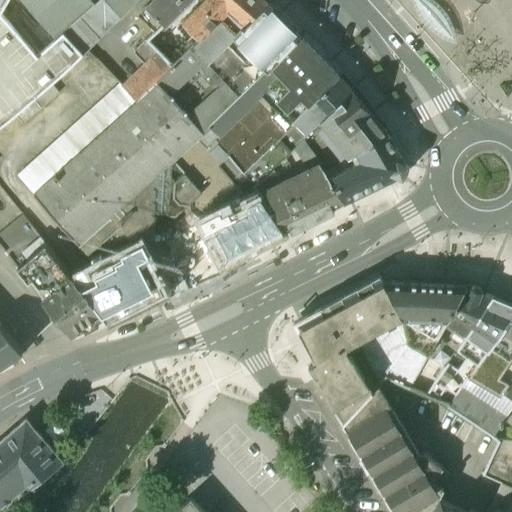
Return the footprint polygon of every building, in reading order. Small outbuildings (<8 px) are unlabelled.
[(0,128),(2,127),(10,120),(0,108),(0,87),(38,55),(55,40),(19,0),(6,0),(0,5),(0,128)] [(19,0),(55,40),(62,33),(100,0),(19,0)] [(104,0),(100,0),(62,33),(82,55),(120,18),(104,0)] [(104,0),(120,18),(128,9),(136,0),(104,0)] [(151,0),(146,6),(163,23),(165,25),(190,0),(151,0)] [(223,14),(208,0),(205,0),(182,23),(198,39),(219,19),(223,14)] [(208,0),(223,14),(225,12),(237,0),(208,0)] [(261,0),(237,0),(225,12),(242,29),(267,5),(261,0)] [(236,35),(217,54),(219,56),(215,60),(212,58),(208,62),(211,65),(210,66),(211,68),(220,59),(220,57),(228,49),(231,49),(232,48),(234,48),(237,45),(237,43),(238,42),(240,42),(241,39),(246,34),(246,31),(248,31),(255,28),(271,12),(268,8),(269,7),(267,5),(236,35)] [(163,23),(146,6),(137,16),(153,32),(163,23)] [(238,42),(237,43),(237,45),(234,48),(232,48),(231,49),(228,49),(220,57),(220,59),(211,68),(219,76),(238,96),(265,69),(267,71),(301,37),(300,36),(269,7),(268,8),(271,12),(255,28),(248,31),(246,31),(246,34),(241,39),(240,42),(238,42)] [(198,39),(190,47),(205,61),(209,65),(210,66),(211,65),(208,62),(212,58),(215,60),(219,56),(217,54),(236,35),(219,19),(198,39)] [(62,33),(55,40),(38,55),(0,87),(0,108),(10,120),(48,89),(57,81),(65,74),(82,55),(62,33)] [(301,37),(267,71),(265,69),(238,96),(217,117),(216,118),(201,131),(195,137),(207,149),(215,141),(227,156),(242,174),(255,161),(276,140),(295,122),(297,120),(295,118),(338,75),(301,37)] [(157,52),(145,40),(134,50),(134,53),(144,64),(157,52)] [(205,61),(190,47),(171,66),(157,80),(170,95),(181,85),(181,78),(190,79),(196,73),(197,69),(205,61)] [(171,66),(157,52),(144,64),(122,85),(137,100),(157,80),(171,66)] [(205,61),(197,69),(196,73),(190,79),(181,78),(181,85),(170,95),(183,110),(186,108),(185,106),(187,104),(188,102),(189,100),(192,100),(200,93),(200,90),(202,89),(204,89),(213,81),(213,79),(215,77),(217,77),(219,76),(211,68),(210,66),(209,65),(205,61)] [(338,75),(295,118),(297,120),(295,122),(299,126),(294,131),(302,140),(309,133),(308,132),(320,120),(352,89),(338,75)] [(215,77),(213,79),(213,81),(204,89),(202,89),(200,90),(200,93),(192,100),(189,100),(188,102),(187,104),(185,106),(186,108),(183,110),(201,131),(216,118),(217,117),(238,96),(219,76),(217,77),(215,77)] [(157,80),(137,100),(45,182),(33,193),(50,211),(77,242),(109,213),(156,172),(171,158),(195,137),(201,131),(183,110),(170,95),(157,80)] [(122,85),(120,83),(16,176),(33,193),(45,182),(137,100),(122,85)] [(48,89),(10,120),(19,129),(56,98),(48,89)] [(352,89),(320,120),(348,156),(351,154),(387,134),(352,89)] [(320,120),(308,132),(309,133),(302,140),(320,163),(325,170),(345,158),(348,156),(320,120)] [(295,122),(276,140),(290,154),(302,140),(294,131),(299,126),(295,122)] [(387,134),(351,154),(356,162),(350,166),(345,158),(325,170),(343,202),(398,176),(403,162),(387,134)] [(195,137),(171,158),(184,172),(195,184),(215,163),(207,149),(195,137)] [(255,161),(242,174),(246,178),(253,186),(254,185),(259,193),(320,163),(302,140),(290,154),(269,176),(255,161)] [(242,174),(227,156),(217,165),(236,188),(238,186),(246,178),(242,174)] [(215,163),(195,184),(202,192),(216,207),(236,188),(217,165),(215,163)] [(343,202),(325,170),(320,163),(259,193),(268,206),(272,212),(270,213),(281,232),(343,202)] [(156,172),(109,213),(121,225),(120,225),(128,235),(135,246),(142,242),(145,239),(150,238),(154,234),(155,227),(153,225),(155,222),(156,214),(154,212),(156,209),(157,201),(154,198),(157,196),(158,188),(155,185),(158,183),(159,174),(156,172)] [(195,184),(184,172),(174,181),(166,189),(166,194),(168,197),(168,202),(165,205),(165,211),(168,216),(175,216),(180,211),(180,205),(187,205),(189,204),(202,192),(195,184)] [(236,188),(216,207),(218,211),(219,210),(224,219),(247,207),(244,201),(245,201),(238,186),(236,188)] [(216,207),(202,192),(189,204),(201,219),(202,219),(218,211),(216,207)] [(281,232),(270,213),(272,212),(268,206),(259,193),(245,201),(244,201),(247,207),(224,219),(219,210),(218,211),(202,219),(223,261),(281,232)] [(109,213),(77,242),(88,253),(104,239),(120,225),(121,225),(109,213)] [(128,235),(120,225),(104,239),(116,256),(122,253),(121,253),(135,246),(128,235)] [(46,244),(43,240),(36,245),(36,247),(39,250),(46,244)] [(135,246),(121,253),(122,253),(124,257),(92,274),(96,278),(79,286),(104,317),(106,320),(122,312),(122,311),(153,295),(153,296),(162,291),(144,256),(148,254),(142,242),(135,246)] [(104,317),(79,286),(71,292),(65,285),(68,283),(64,278),(70,274),(46,244),(39,250),(17,268),(71,334),(83,327),(85,330),(99,324),(97,320),(104,317)] [(381,280),(300,323),(318,360),(308,366),(314,376),(347,357),(342,349),(378,329),(393,321),(402,316),(382,280),(381,280)] [(467,284),(382,280),(402,316),(393,321),(396,325),(407,343),(429,354),(439,335),(446,322),(467,284)] [(429,354),(428,355),(445,366),(467,333),(493,295),(482,291),(480,287),(474,284),(470,286),(467,284),(446,322),(454,327),(446,340),(439,335),(429,354)] [(511,313),(511,303),(493,295),(467,333),(477,340),(488,347),(488,348),(501,330),(511,313)] [(511,313),(501,330),(511,337),(511,313)] [(396,325),(393,321),(378,329),(380,333),(380,334),(396,325)] [(0,370),(16,361),(14,358),(22,352),(0,324),(0,370)] [(396,325),(380,334),(380,333),(360,344),(380,382),(385,377),(388,378),(407,343),(396,325)] [(511,337),(501,330),(488,348),(488,347),(467,378),(475,383),(499,398),(508,386),(491,376),(495,370),(500,373),(511,355),(511,337)] [(488,347),(477,340),(455,372),(466,379),(467,378),(488,347)] [(407,343),(388,378),(410,388),(428,355),(429,354),(407,343)] [(347,357),(314,376),(343,422),(342,423),(342,424),(344,422),(372,391),(350,355),(347,357)] [(475,383),(467,378),(466,379),(462,385),(469,390),(475,383)] [(462,385),(448,405),(492,435),(506,415),(469,390),(462,385)] [(372,391),(344,422),(398,511),(431,511),(439,497),(450,474),(424,452),(414,458),(373,390),(372,391)] [(25,420),(0,441),(0,506),(9,502),(21,493),(43,477),(62,462),(25,420)] [(511,439),(498,439),(500,441),(484,475),(500,482),(511,487),(511,439)] [(511,511),(511,487),(500,482),(486,511),(477,511),(470,509),(469,511),(439,497),(431,511),(511,511)] [(173,511),(202,511),(190,498),(173,511)] [(0,506),(0,511),(16,511),(17,511),(9,502),(0,506)]
